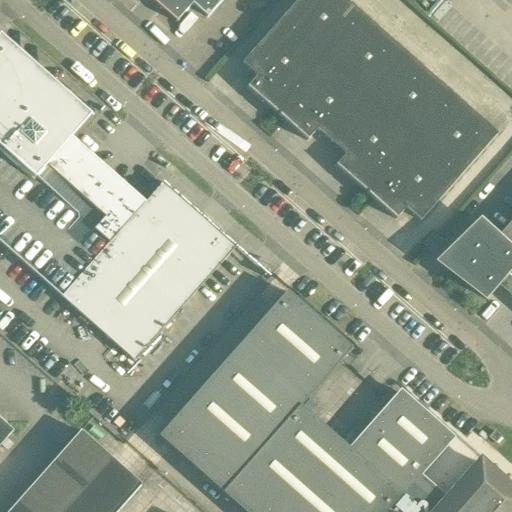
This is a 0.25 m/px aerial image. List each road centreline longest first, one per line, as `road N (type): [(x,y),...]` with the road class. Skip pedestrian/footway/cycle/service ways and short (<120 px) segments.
road 1 (unclassified): [(20,0),(465,400),(511,422)]
road 2 (unclassified): [(511,390),(496,360),(80,0)]
